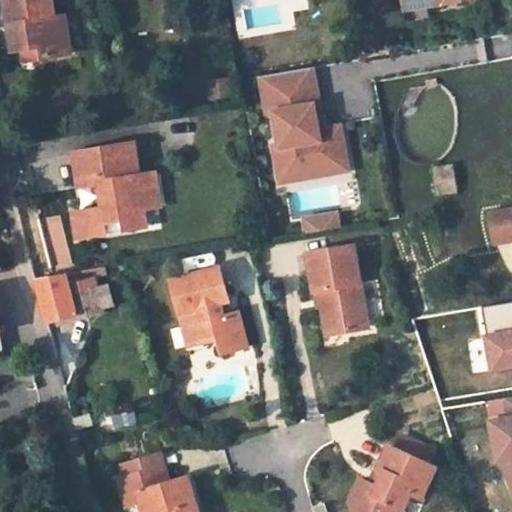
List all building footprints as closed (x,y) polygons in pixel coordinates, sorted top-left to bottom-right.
[(5,0),(9,23),(13,50),(41,46),(43,56),(70,53),(64,15),(55,17),(52,0),(5,0)] [(14,60),(43,56),(41,46),(13,50),(14,60)] [(320,102),(313,68),(260,77),(266,112),(273,111),(279,142),(272,144),(279,181),(292,179),(291,170),(328,163),(327,160),(347,156),(341,124),(326,127),(319,128),(317,117),(314,103),(320,102)] [(439,85),(437,69),(407,73),(409,89),(439,85)] [(319,128),(326,127),(324,117),(317,117),(319,128)] [(102,184),(106,207),(104,207),(75,212),(79,237),(111,231),(109,222),(123,220),(125,229),(148,226),(145,209),(149,208),(143,175),(139,176),(134,145),(76,154),(81,187),(102,184)] [(291,170),(292,179),(348,169),(347,156),(327,160),(328,163),(291,170)] [(455,168),(438,171),(440,192),(458,190),(455,168)] [(143,175),(149,208),(162,205),(157,173),(143,175)] [(496,242),(511,239),(511,209),(491,214),(496,242)] [(303,218),(306,233),(340,227),(338,216),(331,217),(330,213),(303,218)] [(307,254),(314,292),(318,292),(327,335),(369,327),(354,245),(307,254)] [(229,299),(221,268),(176,280),(189,327),(206,323),(210,339),(220,337),(224,352),(250,345),(241,312),(228,315),(224,300),(229,299)] [(100,307),(95,290),(94,287),(74,293),(68,273),(39,278),(50,322),(100,309),(100,307)] [(115,303),(110,286),(95,290),(100,307),(115,303)] [(511,298),(482,304),(494,369),(511,366),(511,298)] [(137,411),(115,415),(117,425),(139,421),(137,411)] [(91,414),(75,418),(78,430),(94,425),(91,414)] [(511,415),(509,416),(491,419),(498,460),(502,459),(511,483),(511,415)] [(406,510),(413,494),(422,498),(436,468),(419,459),(424,447),(404,437),(397,451),(391,449),(378,475),(379,478),(383,480),(379,487),(362,480),(351,503),(354,511),(394,511),(397,506),(406,510)] [(174,485),(165,456),(125,468),(129,481),(152,474),(158,490),(174,485)] [(200,511),(190,480),(174,485),(158,490),(152,474),(129,481),(121,484),(129,510),(144,505),(145,511),(200,511)]
